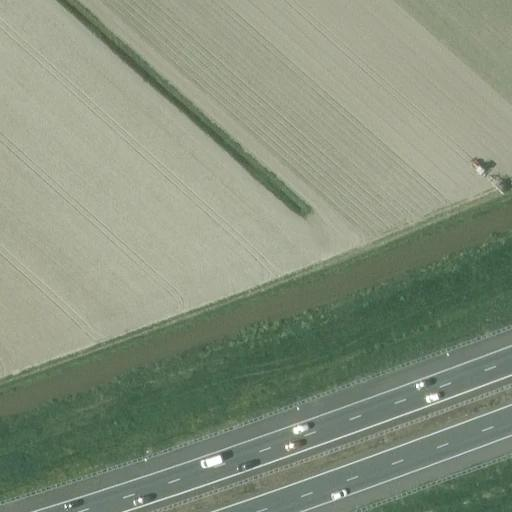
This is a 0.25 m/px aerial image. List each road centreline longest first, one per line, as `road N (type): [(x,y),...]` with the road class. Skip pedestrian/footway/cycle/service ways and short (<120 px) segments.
road 1 (motorway): [(511,358),(77,511)]
road 2 (motorway): [(256,511),(511,419)]
